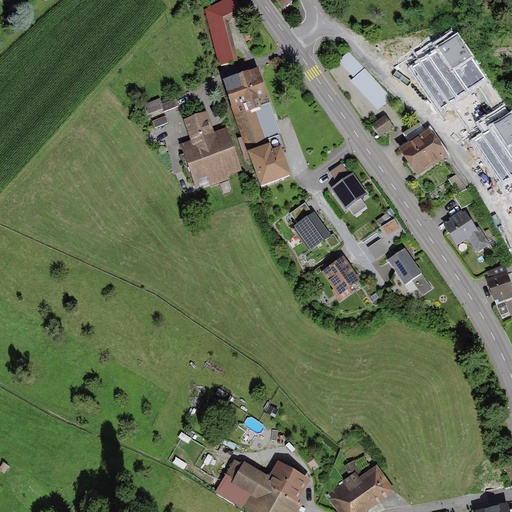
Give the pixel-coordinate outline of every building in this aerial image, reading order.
[(229,20),(244,12),(238,0),(222,0),(205,9),(218,65),(239,60),(229,20)] [(411,69),(439,110),(452,102),(477,85),(487,79),(458,37),(411,69)] [(349,50),(338,60),(354,78),(351,80),(378,111),(392,98),(349,50)] [(391,70),(404,84),(414,75),(401,61),(391,70)] [(251,159),(260,185),(292,174),(284,150),(287,149),(258,67),(223,79),(243,137),(239,138),(247,160),(251,159)] [(477,85),(452,102),(464,120),(471,131),(478,127),(483,135),(492,130),(489,125),(509,113),(505,107),(495,113),(477,85)] [(150,115),(163,109),(165,112),(178,106),(175,100),(163,105),(160,98),(145,105),(150,115)] [(207,111),(184,120),(191,139),(179,144),(196,188),(208,183),(210,189),(232,180),(230,176),(243,171),(227,127),(215,131),(207,111)] [(474,140),(503,183),(511,176),(511,117),(511,116),(509,113),(489,125),(492,130),(483,135),(474,140)] [(385,114),(370,124),(379,137),(394,127),(385,114)] [(166,117),(154,122),(156,128),(168,123),(166,117)] [(409,141),(399,148),(418,176),(448,155),(430,129),(426,132),(419,123),(404,133),(409,141)] [(362,198),(368,194),(353,173),(350,175),(343,164),(330,173),(338,184),(332,188),(347,208),(349,206),(355,214),(367,206),(362,198)] [(511,176),(503,183),(511,197),(511,176)] [(461,209),(475,200),(468,188),(454,196),(461,209)] [(290,213),(297,223),(313,212),(305,203),(290,213)] [(462,210),(449,218),(450,220),(443,225),(457,246),(468,239),(477,252),(490,244),(479,227),(477,228),(465,210),(463,212),(462,210)] [(331,235),(314,211),(313,212),(297,223),(295,225),(296,228),(295,229),(310,251),(325,240),(331,235)] [(388,213),(376,221),(379,224),(390,217),(388,213)] [(383,227),(388,236),(400,228),(394,220),(383,227)] [(331,235),(325,240),(332,249),(340,243),(334,234),(331,235)] [(382,238),(368,248),(376,260),(390,250),(382,238)] [(433,288),(405,249),(387,261),(405,285),(412,280),(423,296),(433,288)] [(340,301),(353,291),(350,287),(361,280),(344,256),(322,272),(334,289),(332,290),(340,301)] [(487,279),(501,315),(509,312),(511,317),(511,316),(511,284),(508,274),(505,265),(487,272),(490,278),(487,279)] [(243,508),(250,511),(297,511),(302,504),(298,501),(311,479),(277,459),(269,474),(245,460),(242,463),(235,459),(215,493),(242,509),(243,508)] [(366,511),(395,491),(377,465),(359,477),(357,474),(361,471),(355,460),(345,466),(351,476),(343,480),(344,483),(333,490),(335,493),(330,498),(339,511),(366,511)] [(509,511),(507,502),(475,511),(509,511)]
